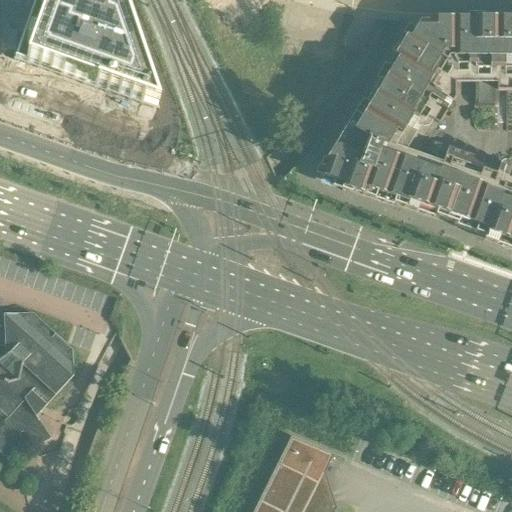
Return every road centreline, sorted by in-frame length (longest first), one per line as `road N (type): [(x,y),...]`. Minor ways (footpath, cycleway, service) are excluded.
road 1 (secondary): [(256,297),(511,389)]
road 2 (secondary): [(511,304),(309,232)]
road 3 (secondary): [(190,191),(0,123)]
road 4 (unclassified): [(158,338),(99,511)]
road 5 (unclassified): [(135,511),(187,354)]
road 6 (secondary): [(0,207),(123,250)]
road 7 (secondary): [(309,232),(190,191)]
